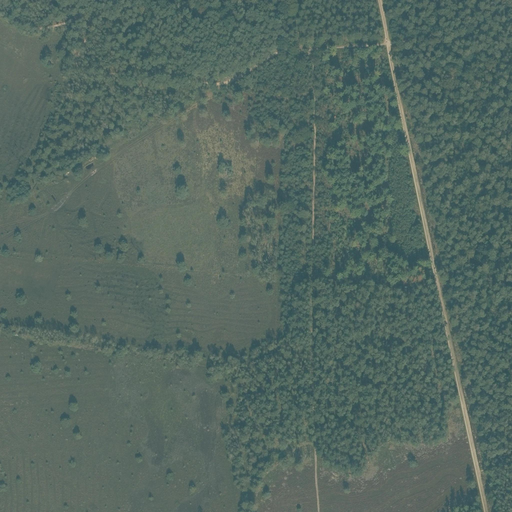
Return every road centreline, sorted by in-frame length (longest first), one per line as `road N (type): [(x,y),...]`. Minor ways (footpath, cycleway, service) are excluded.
road 1 (track): [(389,44),(488,511)]
road 2 (track): [(0,8),(28,27),(93,23),(75,66),(111,75),(228,83),(289,49),(313,48)]
